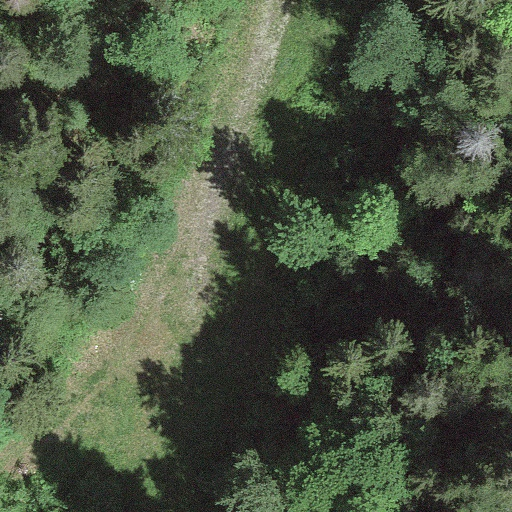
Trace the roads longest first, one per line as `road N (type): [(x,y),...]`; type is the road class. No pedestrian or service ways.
road 1 (track): [(261,0),(231,201),(171,316),(4,457)]
road 2 (track): [(231,201),(177,511)]
